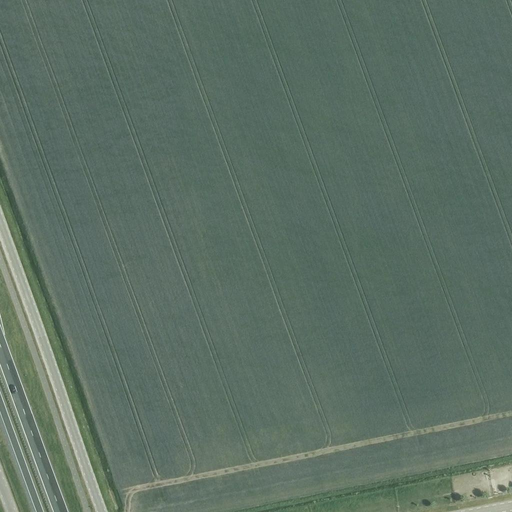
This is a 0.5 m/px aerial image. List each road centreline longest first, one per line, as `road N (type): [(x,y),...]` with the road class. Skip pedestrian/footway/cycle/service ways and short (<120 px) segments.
road 1 (tertiary): [(0,220),(101,511)]
road 2 (trunk): [(60,511),(0,346)]
